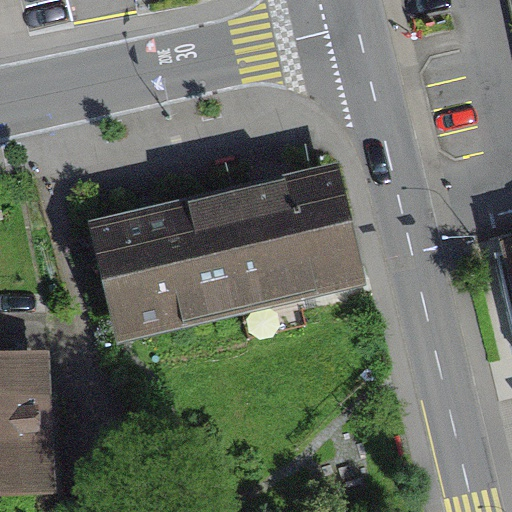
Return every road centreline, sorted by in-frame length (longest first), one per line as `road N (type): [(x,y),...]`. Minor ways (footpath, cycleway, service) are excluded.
road 1 (tertiary): [(474,511),(357,28)]
road 2 (residential): [(357,28),(0,104)]
